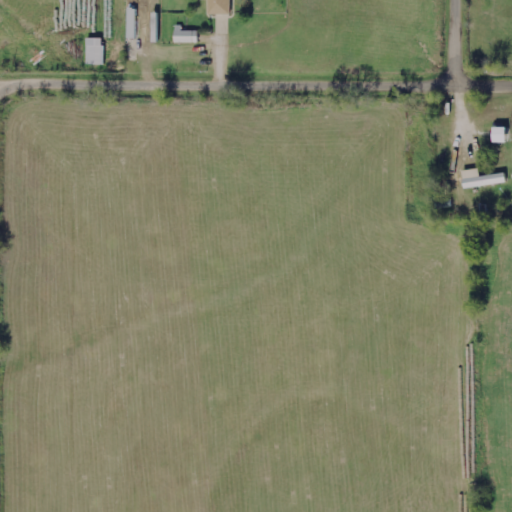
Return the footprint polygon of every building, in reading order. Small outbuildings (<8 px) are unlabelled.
[(235,0),(204,0),(210,0),(210,16),(235,15),(235,0)] [(202,43),(201,32),(184,32),(184,26),(176,27),(177,44),(202,43)] [(106,66),(106,40),(88,39),(88,65),(106,66)] [(498,144),(511,144),(511,129),(511,128),(499,128),(498,144)] [(465,173),(468,190),(510,183),(509,174),(484,178),(482,170),(465,173)]
